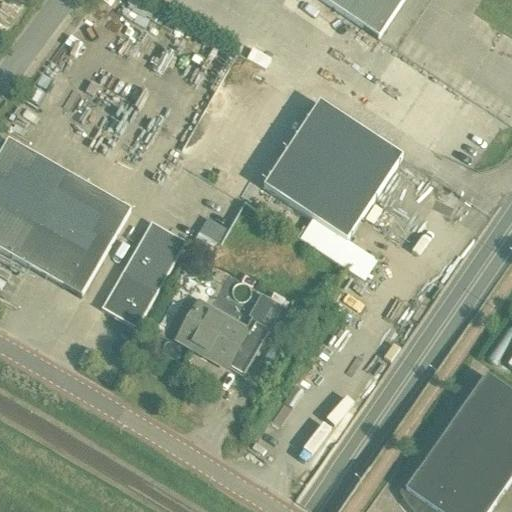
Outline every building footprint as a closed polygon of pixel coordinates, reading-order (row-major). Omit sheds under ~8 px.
[(106,0),(103,0),(96,14),(101,17),(91,35),(99,40),(118,7),(106,0)] [(316,0),(378,41),(383,33),(405,0),(316,0)] [(121,62),(184,46),(179,28),(116,44),(121,62)] [(213,46),(160,58),(164,77),(198,69),(198,67),(218,63),(213,46)] [(291,92),(294,81),(273,75),(270,86),(291,92)] [(53,96),(63,87),(53,77),(43,87),(53,96)] [(345,245),(401,161),(318,106),(262,190),(345,245)] [(125,151),(129,143),(110,135),(106,144),(125,151)] [(0,254),(80,300),(130,214),(7,143),(0,155),(0,254)] [(135,333),(156,297),(185,246),(151,226),(101,313),(135,333)] [(243,380),(252,363),(270,332),(283,310),(281,309),(270,302),(260,297),(248,319),(251,321),(245,332),(199,306),(198,306),(187,326),(177,343),(225,370),(243,380)] [(511,511),(511,396),(485,377),(403,496),(407,503),(412,510),(414,511),(491,511),(511,482),(511,511)]
